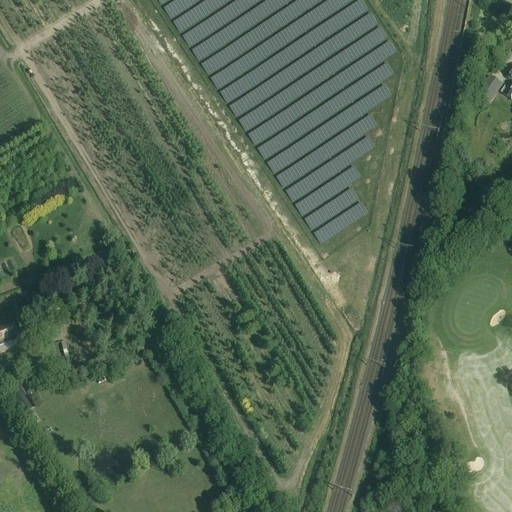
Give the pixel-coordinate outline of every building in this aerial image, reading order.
[(511,89),(511,91),(505,87),(501,93),(511,100),(511,74),(509,79),(511,81),(511,89)] [(489,78),(477,96),(489,104),(501,85),(489,78)] [(0,346),(19,340),(13,325),(0,330),(0,346)] [(148,353),(159,349),(154,339),(139,347),(143,355),(148,352),(148,353)] [(18,385),(7,392),(23,417),(34,409),(18,385)]
